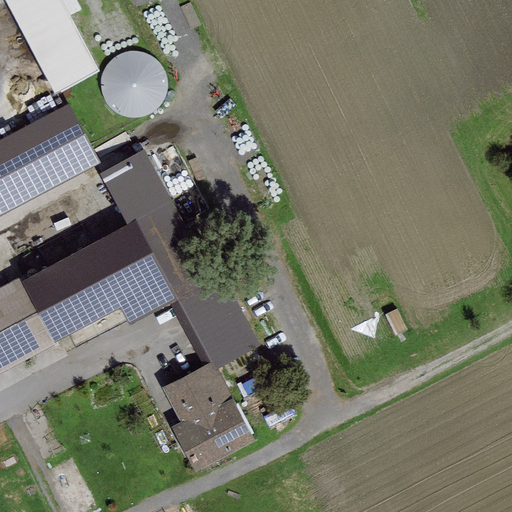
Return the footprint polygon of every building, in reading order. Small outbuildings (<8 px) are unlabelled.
[(59,0),(3,0),(54,97),(99,73),(59,0)] [(164,111),(166,56),(106,54),(104,108),(164,111)] [(68,104),(0,140),(0,217),(100,165),(68,104)] [(210,362),(214,371),(218,369),(261,347),(212,253),(201,261),(143,149),(98,175),(127,226),(135,221),(177,301),(170,304),(202,366),(210,362)] [(170,304),(177,301),(135,221),(127,226),(20,283),(18,277),(0,286),(0,374),(54,346),(52,343),(120,309),(132,324),(170,304)] [(395,311),(385,317),(395,337),(406,331),(395,311)] [(202,366),(162,387),(181,422),(171,427),(195,473),(255,442),(218,369),(214,371),(210,362),(202,366)] [(77,459),(60,465),(76,511),(86,511),(96,509),(77,459)]
